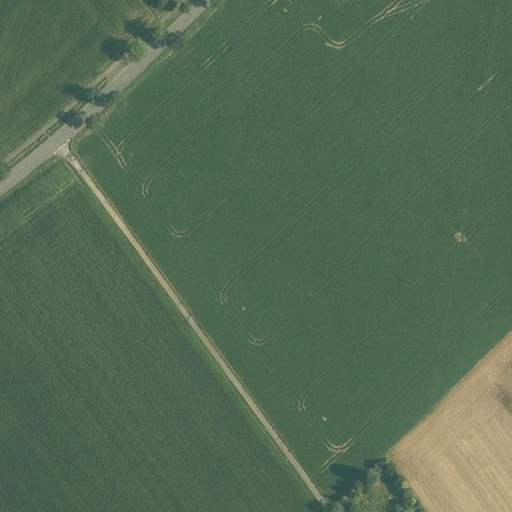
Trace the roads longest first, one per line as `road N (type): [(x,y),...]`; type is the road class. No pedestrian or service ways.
road 1 (unclassified): [(327,511),(57,141)]
road 2 (secondary): [(207,0),(57,141)]
